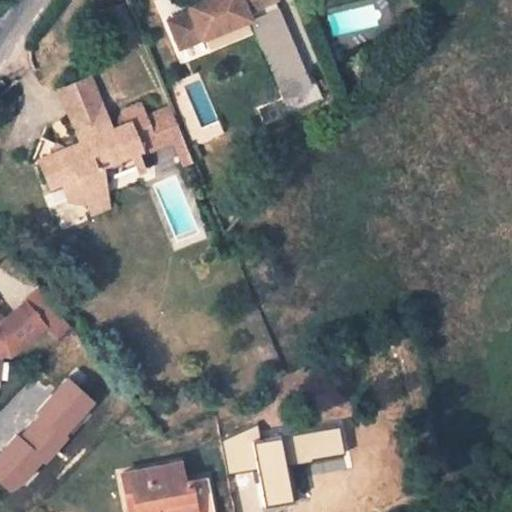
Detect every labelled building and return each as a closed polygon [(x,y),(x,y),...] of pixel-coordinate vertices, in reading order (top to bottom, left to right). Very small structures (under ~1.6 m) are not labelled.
[(271,0),(201,0),(188,6),(190,13),(168,22),(179,48),(246,21),(242,12),(271,0)] [(280,7),(250,18),(282,96),(311,84),(280,7)] [(69,113),(97,103),(87,79),(60,90),(69,113)] [(91,211),(109,203),(102,168),(100,161),(137,146),(140,152),(174,139),(162,110),(143,117),(138,105),(120,112),(126,125),(109,132),(97,103),(69,113),(80,144),(66,149),(56,142),(54,154),(39,160),(44,170),(61,165),(68,182),(81,186),(91,211)] [(168,107),(162,110),(174,139),(181,136),(168,107)] [(183,162),(190,160),(181,136),(174,139),(183,162)] [(86,215),(86,201),(65,201),(65,215),(86,215)] [(0,353),(5,354),(40,324),(21,302),(0,318),(0,353)] [(177,462),(121,474),(126,506),(134,505),(135,511),(188,511),(194,511),(193,511),(199,511),(211,509),(205,477),(181,482),(177,462)]
